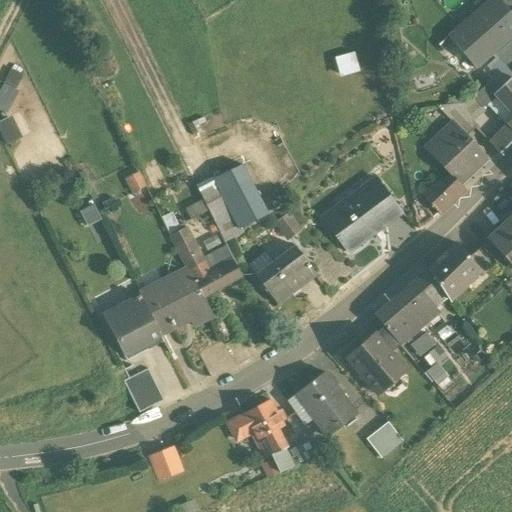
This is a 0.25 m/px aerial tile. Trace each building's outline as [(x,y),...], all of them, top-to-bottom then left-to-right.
[(511,12),(501,0),(488,0),(448,34),(478,69),(511,39),(511,12)] [(363,52),(317,67),(320,75),(326,73),(329,82),(368,69),(363,52)] [(509,80),(499,71),(485,84),(487,86),(495,94),(509,80)] [(511,77),(509,80),(495,94),(497,97),(511,113),(511,120),(508,125),(511,128),(511,77)] [(487,86),(472,97),(482,108),(497,97),(495,94),(487,86)] [(462,104),(453,106),(467,120),(482,108),(472,97),(462,104)] [(431,109),(450,128),(454,125),(465,136),(474,127),(467,120),(453,106),(431,109)] [(465,136),(454,125),(450,128),(425,150),(460,185),(487,160),(465,136)] [(511,142),(511,128),(508,125),(490,144),(500,154),(511,142)] [(195,186),(222,240),(273,214),(247,161),(195,186)] [(464,190),(450,177),(436,185),(422,196),(426,200),(439,215),(464,190)] [(401,213),(376,179),(321,220),(322,222),(327,218),(336,230),(331,234),(346,254),(348,253),(345,248),(369,229),(373,234),(375,233),(371,228),(382,219),(386,224),(401,213)] [(433,219),(422,203),(426,200),(422,196),(412,203),(419,230),(433,219)] [(178,227),(171,215),(161,220),(167,232),(178,227)] [(298,228),(289,216),(276,224),(285,237),(298,228)] [(511,220),(490,241),(509,262),(511,264),(511,220)] [(178,227),(167,232),(182,262),(199,254),(183,225),(178,227)] [(490,241),(483,248),(492,258),(496,264),(501,270),(509,262),(490,241)] [(470,258),(455,243),(428,271),(447,299),(480,271),(468,259),(470,258)] [(483,248),(482,247),(470,258),(468,259),(480,271),(484,276),(496,264),(492,258),(483,248)] [(226,248),(202,260),(199,254),(182,262),(187,270),(202,299),(202,298),(241,277),(226,248)] [(294,253),(261,278),(259,275),(257,277),(279,305),(316,277),(294,248),(292,250),(294,253)] [(187,270),(162,283),(165,289),(141,300),(159,335),(187,320),(193,329),(212,317),(202,298),(202,299),(187,270)] [(428,271),(390,303),(408,323),(416,333),(428,324),(437,317),(439,315),(435,309),(447,299),(428,271)] [(141,300),(139,295),(102,315),(127,362),(163,343),(159,335),(141,300)] [(390,303),(374,316),(384,328),(391,336),(408,323),(390,303)] [(444,326),(437,317),(428,324),(433,330),(437,327),(439,329),(444,326)] [(239,339),(228,320),(215,326),(223,342),(225,346),(239,339)] [(391,336),(384,328),(375,336),(390,354),(400,346),(391,336)] [(375,336),(347,360),(377,395),(405,371),(390,354),(375,336)] [(223,342),(198,355),(211,378),(235,366),(224,346),(225,346),(223,342)] [(136,411),(161,402),(148,369),(124,379),(136,411)] [(325,374),(300,394),(318,417),(314,420),(328,438),(357,415),(325,374)] [(271,403),(243,417),(243,418),(228,426),(238,442),(252,434),(266,460),(272,456),(284,450),(288,448),(279,430),(284,428),(271,403)] [(388,423),(367,441),(381,458),(402,442),(388,423)] [(310,436),(299,442),(301,446),(309,460),(322,454),(310,436)] [(145,454),(158,482),(184,470),(171,442),(145,454)] [(301,446),(287,455),(293,467),(309,460),(301,446)] [(284,450),(272,456),(280,473),(293,467),(287,455),(284,450)]
